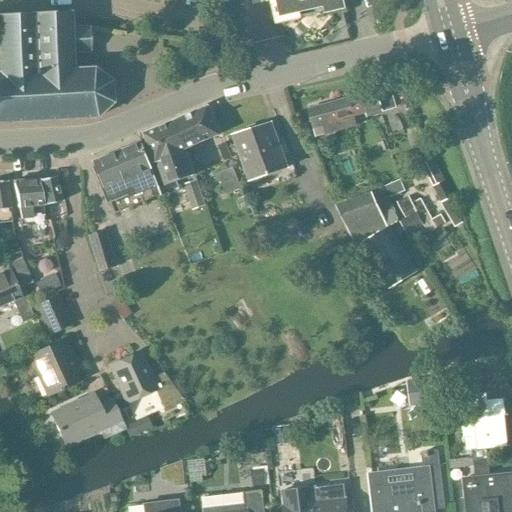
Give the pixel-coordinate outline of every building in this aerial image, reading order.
[(220,0),(229,15),(243,7),(239,0),(220,0)] [(276,0),(280,17),(300,13),(299,9),(323,3),(325,14),(346,9),(344,0),(276,0)] [(0,122),(11,123),(11,124),(14,124),(14,123),(27,122),(27,123),(30,123),(30,121),(42,121),(43,122),(46,122),(45,121),(58,120),(58,121),(61,121),(61,120),(74,119),(74,120),(77,120),(77,119),(90,118),(90,119),(93,119),(93,118),(96,118),(111,104),(112,105),(113,103),(113,101),(112,102),(111,83),(112,83),(112,80),(111,79),(110,80),(98,72),(93,68),(90,68),(90,67),(87,67),(87,68),(74,69),(74,68),(72,68),(71,53),(89,51),(89,52),(90,51),(89,40),(89,31),(89,27),(80,28),(70,29),(70,14),(71,14),(71,11),(69,11),(69,10),(67,10),(67,11),(34,13),(34,12),(31,12),(31,13),(0,15),(0,122)] [(383,112),(378,96),(362,102),(360,95),(307,110),(312,128),(320,126),(322,135),(357,125),(354,116),(365,113),(366,117),(383,112)] [(207,107),(175,121),(185,150),(186,149),(218,135),(207,107)] [(185,150),(175,121),(144,134),(146,140),(156,162),(158,161),(166,185),(195,175),(186,149),(185,150)] [(233,136),(249,180),(287,168),(271,124),(233,136)] [(162,196),(152,169),(141,143),(94,161),(114,213),(161,195),(161,196),(162,196)] [(419,165),(432,187),(444,180),(432,158),(419,165)] [(225,194),(241,187),(232,166),(212,175),(216,184),(220,182),(225,194)] [(195,175),(181,180),(187,197),(201,193),(195,175)] [(55,176),(38,180),(42,204),(60,201),(55,176)] [(38,179),(12,181),(21,224),(45,222),(42,204),(38,180),(38,179)] [(444,180),(432,187),(441,204),(448,200),(453,197),(454,197),(449,188),(444,180)] [(8,208),(9,208),(6,181),(0,181),(0,222),(10,221),(8,208)] [(384,187),(371,193),(386,228),(389,227),(397,222),(391,211),(394,211),(384,187)] [(358,246),(362,244),(386,228),(371,193),(335,206),(352,241),(354,240),(358,246)] [(461,223),(448,200),(441,204),(454,227),(461,223)] [(424,226),(416,212),(399,222),(407,236),(424,226)] [(264,230),(273,249),(302,235),(294,217),(264,230)] [(416,271),(389,227),(386,228),(362,244),(389,288),(416,271)] [(89,237),(100,271),(117,265),(106,231),(89,237)] [(11,264),(21,286),(30,282),(20,260),(11,264)] [(25,300),(27,299),(21,287),(17,289),(9,271),(0,275),(0,306),(12,301),(22,323),(33,318),(25,300)] [(54,274),(34,283),(39,294),(59,286),(54,274)] [(35,307),(47,335),(69,325),(57,297),(35,307)] [(118,298),(110,303),(123,320),(131,315),(118,298)] [(63,390),(62,388),(75,382),(72,375),(79,373),(64,341),(29,357),(47,395),(58,390),(59,392),(63,390)] [(9,350),(0,355),(0,365),(13,359),(9,350)] [(138,353),(109,366),(126,403),(154,391),(162,409),(182,400),(162,373),(150,379),(138,353)] [(431,378),(414,380),(417,406),(433,404),(431,378)] [(485,393),(460,396),(462,411),(471,410),(476,450),(470,451),(472,466),(487,465),(485,450),(506,448),(502,417),(504,417),(502,399),(486,401),(485,393)] [(50,414),(65,447),(100,431),(104,438),(124,429),(110,400),(98,406),(93,395),(50,414)] [(275,445),(293,443),(291,424),(273,426),(275,445)] [(388,475),(370,477),(374,511),(430,511),(430,510),(444,509),(437,451),(422,452),(425,471),(426,477),(413,481),(413,482),(389,485),(388,475)] [(172,464),(161,469),(162,480),(174,479),(174,486),(184,485),(182,460),(172,464)] [(475,479),(462,480),(465,511),(511,511),(511,474),(490,477),(489,469),(474,471),(475,479)] [(314,488),(281,492),(283,511),(347,511),(345,498),(344,485),(314,488)] [(224,511),(222,497),(203,499),(204,511),(263,511),(262,491),(243,493),(244,511),(237,511),(224,511)] [(179,511),(179,502),(145,506),(145,511),(179,511)]
